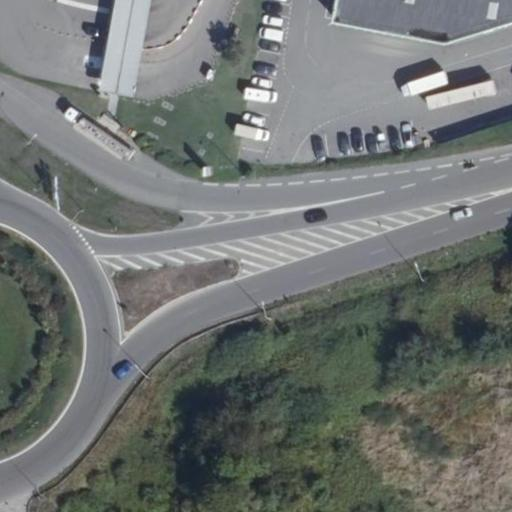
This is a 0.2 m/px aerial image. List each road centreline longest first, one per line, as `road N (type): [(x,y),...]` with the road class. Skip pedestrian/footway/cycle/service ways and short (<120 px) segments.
road 1 (secondary): [(93,385),(144,339),(207,304),(511,206)]
road 2 (secondary): [(511,173),(204,241),(66,254)]
road 3 (secondary): [(0,481),(52,452),(93,385)]
road 4 (secondary): [(93,385),(96,316),(66,254)]
